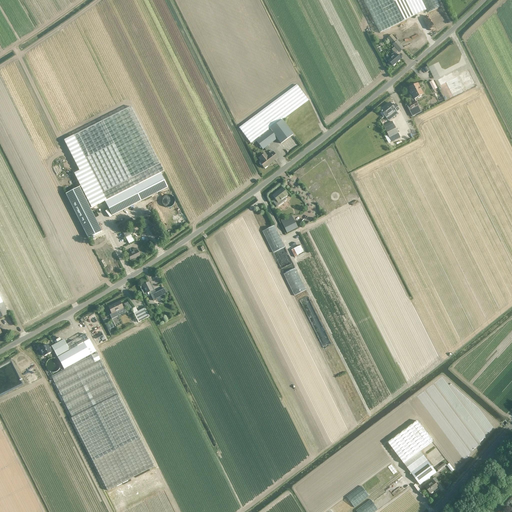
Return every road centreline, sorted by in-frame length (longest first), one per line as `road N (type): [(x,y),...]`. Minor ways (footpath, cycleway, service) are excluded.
road 1 (unclassified): [(0,352),(255,190),(483,0)]
road 2 (track): [(369,413),(255,190)]
